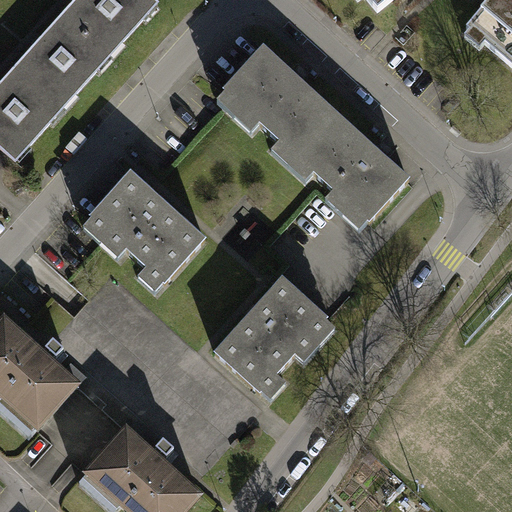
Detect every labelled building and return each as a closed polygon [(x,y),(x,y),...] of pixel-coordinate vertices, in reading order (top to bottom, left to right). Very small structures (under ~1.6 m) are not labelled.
[(90,0),(64,29),(112,72),(155,23),(129,0),(90,0)] [(367,0),(376,11),(390,0),(367,0)] [(511,0),(494,0),(469,31),(511,67),(511,0)] [(64,29),(19,78),(67,121),(112,72),(64,29)] [(268,57),(228,101),(292,159),(332,114),(268,57)] [(19,78),(0,98),(0,147),(24,169),(67,121),(19,78)] [(332,114),(292,159),(356,216),(396,172),(332,114)] [(129,169),(84,217),(159,289),(205,240),(129,169)] [(283,287),(219,358),(266,400),(330,329),(283,287)] [(0,325),(0,402),(32,431),(70,387),(0,325)] [(135,442),(95,486),(123,511),(187,511),(199,499),(135,442)]
